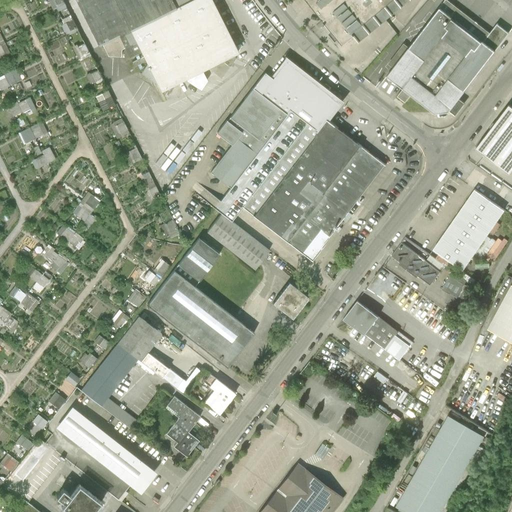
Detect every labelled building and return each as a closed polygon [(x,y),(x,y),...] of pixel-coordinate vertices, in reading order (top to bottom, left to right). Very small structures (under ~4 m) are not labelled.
[(63,1),(62,0),(47,0),(52,9),(56,7),(55,6),(63,1)] [(76,0),(98,45),(118,35),(129,56),(140,51),(160,91),(180,82),(187,96),(213,83),(206,69),(237,53),(210,0),(76,0)] [(313,0),(349,42),(360,33),(365,39),(412,0),(313,0)] [(445,0),(443,4),(439,8),(483,41),(490,33),(447,0),(446,0),(445,0)] [(393,68),(387,76),(404,89),(399,95),(406,101),(411,94),(435,113),(450,111),(459,99),(509,33),(497,23),(490,33),(483,41),(439,8),(409,48),(393,68)] [(61,25),(65,33),(76,28),(71,20),(61,25)] [(73,48),(78,58),(89,53),(84,43),(73,48)] [(388,64),(393,68),(409,48),(404,44),(388,64)] [(308,124),(320,134),(329,121),(343,103),(288,59),(272,80),(266,75),(254,90),(287,115),(290,111),(308,124)] [(9,86),(21,80),(15,69),(4,75),(9,86)] [(86,76),(90,83),(101,78),(97,71),(86,76)] [(0,89),(1,90),(9,86),(4,75),(0,76),(0,89)] [(217,135),(232,147),(238,139),(256,154),(287,115),(254,90),(217,135)] [(102,110),(113,104),(107,91),(96,97),(102,110)] [(465,103),(459,99),(450,111),(456,115),(465,103)] [(25,100),(17,104),(22,112),(30,108),(25,100)] [(8,108),(13,116),(22,112),(17,104),(8,108)] [(511,106),(509,104),(476,148),(509,173),(511,169),(511,106)] [(232,222),(242,209),(308,124),(290,111),(287,115),(256,154),(230,188),(213,208),(221,214),(232,222)] [(110,125),(116,138),(128,132),(122,119),(110,125)] [(320,134),(308,124),(242,209),(311,261),(386,164),(329,121),(320,134)] [(35,139),(43,135),(38,123),(29,127),(35,139)] [(26,143),(35,139),(29,127),(21,131),(26,143)] [(230,188),(256,154),(238,139),(232,147),(211,173),(230,188)] [(41,151),(43,154),(48,163),(55,159),(49,147),(41,151)] [(124,153),(130,164),(141,159),(136,148),(124,153)] [(35,159),(39,167),(48,163),(43,154),(35,159)] [(140,176),(144,184),(152,180),(148,172),(140,176)] [(147,190),(151,200),(160,196),(155,186),(147,190)] [(475,189),(433,249),(462,270),(504,210),(475,189)] [(84,202),(93,209),(99,201),(90,195),(84,202)] [(72,212),(84,221),(89,214),(78,205),(72,212)] [(81,225),(87,230),(96,219),(90,214),(81,225)] [(221,214),(207,234),(254,270),(269,251),(232,222),(221,214)] [(160,225),(164,234),(168,233),(170,237),(178,233),(172,220),(160,225)] [(74,234),(66,227),(60,235),(68,241),(74,234)] [(82,240),(74,234),(68,242),(74,246),(78,242),(79,243),(82,240)] [(199,240),(174,273),(194,288),(219,255),(199,240)] [(391,256),(400,263),(398,265),(416,278),(418,276),(430,285),(440,272),(425,261),(401,243),(391,256)] [(44,255),(51,261),(57,254),(49,248),(44,255)] [(430,255),(425,261),(440,272),(445,266),(430,255)] [(50,266),(60,274),(68,264),(58,256),(50,266)] [(153,271),(162,277),(169,266),(161,260),(153,271)] [(338,263),(334,269),(340,274),(344,268),(338,263)] [(29,277),(36,282),(42,275),(34,269),(29,277)] [(466,281),(452,270),(442,290),(449,294),(444,302),(454,308),(455,306),(461,307),(471,289),(464,284),(466,281)] [(146,279),(153,284),(157,277),(151,273),(146,279)] [(148,307),(227,367),(253,333),(194,288),(174,273),(148,307)] [(49,280),(42,275),(37,282),(43,287),(49,280)] [(289,282),(272,303),(293,318),(309,297),(289,282)] [(511,284),(487,329),(511,342),(511,284)] [(11,296),(20,302),(26,295),(17,288),(11,296)] [(127,299),(137,306),(144,297),(134,290),(127,299)] [(21,303),(28,309),(36,300),(28,294),(21,303)] [(343,319),(400,360),(400,359),(399,359),(408,347),(409,348),(412,343),(357,300),(343,319)] [(11,314),(3,308),(0,311),(0,320),(4,323),(11,314)] [(114,322),(120,327),(125,320),(126,321),(129,318),(122,312),(114,322)] [(3,327),(11,334),(19,324),(11,317),(3,327)] [(137,359),(140,361),(147,352),(160,335),(137,317),(117,343),(137,359)] [(94,341),(104,348),(108,342),(99,335),(94,341)] [(80,392),(100,407),(107,398),(137,359),(117,343),(80,392)] [(182,380),(147,352),(140,361),(176,388),(182,380)] [(82,363),(89,369),(97,360),(89,354),(82,363)] [(65,379),(74,386),(80,379),(70,372),(65,379)] [(203,403),(219,416),(235,395),(209,375),(203,383),(213,390),(203,403)] [(48,401),(58,409),(65,400),(55,392),(48,401)] [(179,418),(175,424),(187,434),(200,418),(173,397),(166,407),(177,415),(176,416),(179,418)] [(136,420),(107,398),(100,407),(129,430),(136,420)] [(116,498),(129,481),(141,489),(156,470),(73,406),(58,426),(60,428),(46,445),(64,458),(116,498)] [(32,421),(42,429),(48,422),(38,414),(32,421)] [(440,511),(484,436),(448,415),(396,507),(404,511),(440,511)] [(198,442),(187,434),(175,424),(166,435),(177,444),(173,448),(186,458),(198,442)] [(16,442),(26,449),(31,442),(21,435),(16,442)] [(29,504),(64,458),(46,445),(40,440),(4,487),(20,500),(22,498),(24,500),(29,504)] [(2,465),(11,471),(16,464),(8,458),(2,465)] [(334,511),(345,499),(298,463),(260,511),(334,511)] [(61,486),(55,494),(64,501),(61,505),(67,511),(72,505),(79,511),(96,511),(106,500),(85,483),(78,492),(73,487),(69,492),(61,486)] [(39,511),(29,504),(24,500),(17,510),(19,511),(39,511)]
